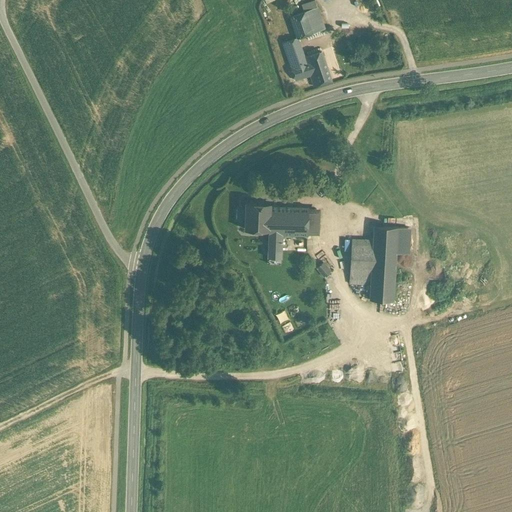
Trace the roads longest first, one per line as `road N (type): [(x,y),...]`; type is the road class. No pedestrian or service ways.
road 1 (secondary): [(511,66),(319,100),(232,142),(183,183),(157,220),(143,268),(131,511)]
road 2 (track): [(143,268),(109,238),(0,14)]
road 3 (track): [(0,424),(136,369)]
